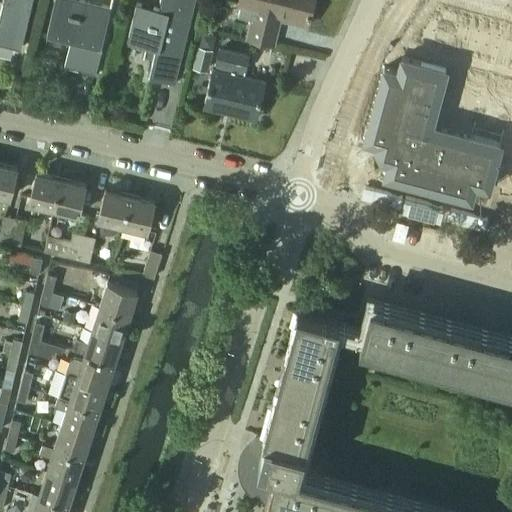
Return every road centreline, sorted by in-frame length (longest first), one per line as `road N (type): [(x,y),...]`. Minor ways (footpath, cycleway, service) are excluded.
road 1 (residential): [(297,193),(192,511)]
road 2 (residential): [(297,193),(0,123)]
road 3 (residential): [(479,278),(383,255),(347,213),(297,193)]
road 4 (residential): [(371,0),(323,108),(297,193)]
